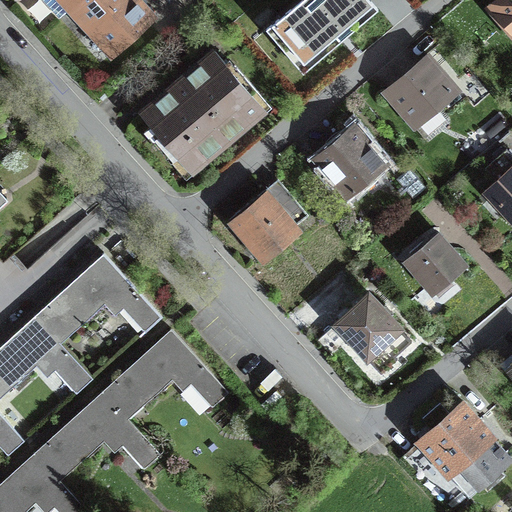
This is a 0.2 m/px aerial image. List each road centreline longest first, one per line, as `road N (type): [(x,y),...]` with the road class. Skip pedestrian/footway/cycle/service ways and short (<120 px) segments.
road 1 (residential): [(169,231),(442,0)]
road 2 (residential): [(169,231),(361,435)]
road 3 (residential): [(0,42),(169,231)]
road 4 (residential): [(511,311),(361,435)]
